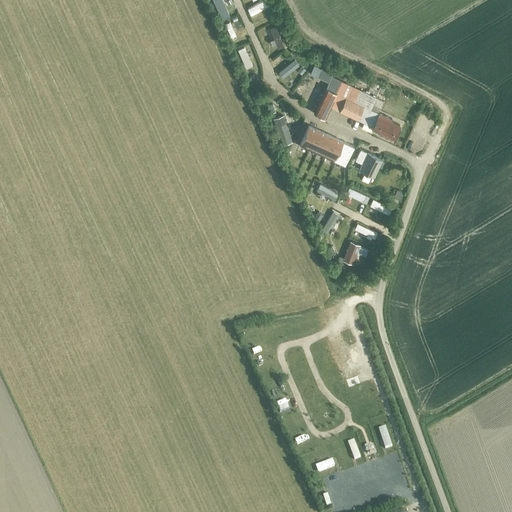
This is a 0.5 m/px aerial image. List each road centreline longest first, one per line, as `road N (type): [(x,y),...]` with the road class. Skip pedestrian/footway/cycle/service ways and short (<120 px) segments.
road 1 (residential): [(447,511),(378,307),(435,141)]
road 2 (track): [(435,141),(447,115),(442,104),(312,41),(285,0)]
road 3 (track): [(370,362),(420,500)]
